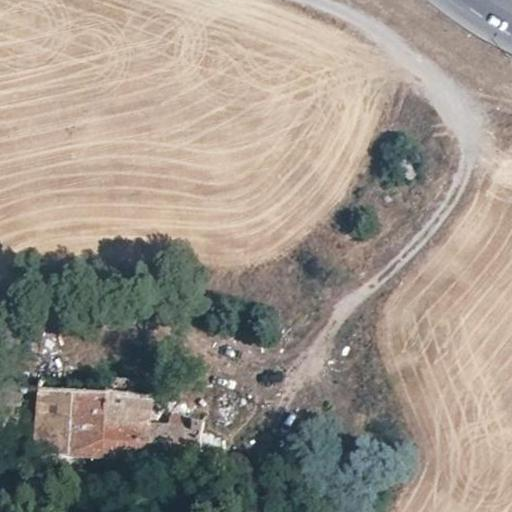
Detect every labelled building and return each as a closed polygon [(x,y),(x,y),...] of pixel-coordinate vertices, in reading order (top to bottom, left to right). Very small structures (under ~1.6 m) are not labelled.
[(419,173),(407,161),(399,170),(411,181),(419,173)] [(108,400),(155,402),(158,370),(179,372),(182,335),(165,334),(162,350),(41,341),(37,396),(108,400)] [(319,378),(312,394),(363,420),(373,398),(353,388),(360,373),(328,357),(317,377),(319,378)] [(108,400),(37,396),(36,424),(106,428),(108,400)] [(140,462),(197,465),(199,422),(194,423),(193,428),(183,428),(184,417),(172,417),(170,426),(152,425),(155,402),(108,400),(106,428),(142,430),(140,462)] [(275,480),(278,466),(284,431),(286,426),(202,410),(199,422),(197,465),(275,480)] [(106,428),(36,424),(34,455),(140,462),(142,430),(106,428)] [(316,472),(323,438),(284,431),(278,466),(316,472)] [(310,508),(311,496),(297,493),(295,505),(310,508)]
